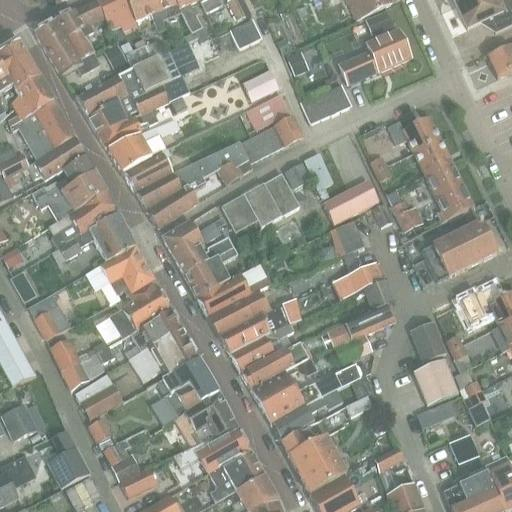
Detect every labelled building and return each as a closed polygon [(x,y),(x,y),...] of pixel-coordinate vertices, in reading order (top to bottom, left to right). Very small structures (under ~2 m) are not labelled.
[(107,0),(97,5),(106,22),(111,32),(135,22),(123,0),(107,0)] [(152,0),(123,0),(135,22),(136,25),(136,24),(151,19),(158,34),(166,31),(163,24),(152,0)] [(152,0),(163,24),(181,16),(182,16),(173,0),(152,0)] [(199,0),(173,0),(182,16),(181,16),(192,36),(194,42),(198,40),(201,47),(209,43),(203,31),(190,7),(199,2),(200,2),(199,0)] [(199,0),(200,2),(199,2),(201,6),(206,16),(222,8),(218,0),(199,0)] [(237,24),(245,21),(235,0),(227,4),(237,24)] [(235,0),(245,20),(252,17),(243,0),(235,0)] [(345,0),(356,23),(391,7),(387,0),(345,0)] [(451,0),(456,9),(474,0),(451,0)] [(495,0),(474,0),(456,9),(467,32),(489,22),(495,36),(511,28),(511,0),(506,0),(498,4),(495,0)] [(97,5),(74,15),(55,23),(79,64),(93,57),(94,56),(84,40),(95,35),(91,28),(105,22),(106,22),(97,5)] [(79,64),(55,23),(55,24),(34,36),(61,79),(76,71),(80,79),(99,68),(93,57),(79,64)] [(239,53),(262,43),(253,23),(230,33),(239,53)] [(348,89),(411,63),(398,33),(366,47),(370,56),(340,69),(348,89)] [(13,89),(16,95),(40,80),(40,79),(19,43),(0,55),(0,66),(8,81),(0,85),(0,88),(4,95),(7,93),(6,93),(13,89)] [(163,57),(158,60),(154,61),(148,48),(147,48),(124,58),(115,43),(104,50),(113,65),(126,58),(132,72),(117,79),(75,101),(87,121),(98,140),(124,128),(121,124),(130,120),(132,124),(153,114),(183,100),(191,97),(183,80),(182,80),(179,72),(197,64),(189,47),(163,57)] [(156,44),(148,48),(154,61),(158,60),(163,57),(156,44)] [(511,47),(487,60),(497,82),(511,74),(511,47)] [(278,93),(269,74),(244,86),(252,105),(278,93)] [(54,103),(53,101),(40,79),(40,80),(16,95),(13,97),(16,102),(11,107),(18,118),(8,124),(11,129),(53,103),(54,103)] [(332,93),(341,115),(351,111),(342,89),(332,93)] [(192,95),(194,106),(208,102),(206,92),(192,95)] [(323,97),(332,119),(341,115),(332,93),(323,97)] [(322,123),(332,119),(323,97),(313,101),(322,123)] [(256,134),(289,118),(280,99),(247,114),(256,134)] [(183,100),(172,105),(177,116),(188,111),(183,100)] [(313,101),(300,106),(301,108),(309,126),(309,127),(310,129),(322,123),(313,101)] [(53,103),(11,129),(10,130),(13,134),(19,132),(36,164),(54,154),(75,142),(74,139),(71,141),(51,106),(54,104),(53,103)] [(107,153),(122,176),(152,162),(163,156),(169,154),(168,151),(162,154),(151,159),(143,146),(160,138),(162,141),(180,132),(175,122),(143,137),(138,128),(148,124),(149,128),(158,124),(153,114),(132,124),(130,120),(121,124),(124,128),(98,140),(106,153),(107,153)] [(304,142),(294,123),(293,120),(275,129),(286,151),(304,142)] [(396,149),(407,144),(414,157),(441,144),(429,121),(403,134),(399,126),(388,131),(396,149)] [(286,151),(275,129),(262,136),(273,157),(286,151)] [(262,136),(251,141),(262,163),(273,157),(262,136)] [(262,163),(251,141),(240,147),(250,169),(262,163)] [(42,179),(45,184),(63,173),(62,172),(86,159),(75,142),(54,154),(36,164),(37,164),(35,165),(36,166),(27,170),(33,183),(42,179)] [(441,144),(414,157),(425,179),(451,166),(441,144)] [(242,179),(253,173),(250,169),(240,147),(214,158),(195,167),(163,183),(135,197),(145,215),(203,183),(203,184),(218,175),(235,165),(242,179)] [(324,154),(336,185),(353,178),(341,148),(324,154)] [(400,182),(410,176),(399,153),(388,158),(400,182)] [(171,158),(169,154),(163,156),(152,162),(122,176),(134,196),(173,176),(165,160),(171,158)] [(29,169),(22,156),(0,167),(0,176),(3,182),(29,169)] [(305,164),(304,165),(317,194),(333,187),(319,158),(318,158),(318,159),(306,165),(305,164)] [(32,196),(35,202),(58,189),(62,195),(95,176),(86,159),(62,172),(63,173),(67,180),(57,186),(56,185),(46,190),(45,189),(32,196)] [(382,161),(370,166),(375,176),(387,170),(382,161)] [(218,175),(226,189),(240,182),(243,180),(242,179),(235,165),(218,175)] [(451,166),(425,179),(436,201),(462,188),(451,166)] [(301,167),(285,175),(294,192),(311,183),(301,167)] [(391,180),(387,170),(375,176),(380,186),(391,180)] [(48,208),(58,225),(83,210),(86,215),(109,202),(106,196),(95,176),(62,195),(58,189),(35,202),(41,212),(48,208)] [(299,211),(281,179),(264,188),(283,220),(299,211)] [(157,233),(199,206),(194,196),(206,189),(203,184),(203,183),(145,215),(157,233)] [(334,228),(378,206),(368,185),(323,208),(334,228)] [(264,188),(245,199),(259,223),(263,230),(283,220),(264,188)] [(442,226),(447,224),(474,211),(462,188),(436,201),(442,214),(438,217),(442,226)] [(0,195),(0,208),(13,201),(7,192),(0,195)] [(259,223),(245,199),(223,210),(236,236),(259,223)] [(58,225),(48,230),(53,238),(59,235),(66,246),(80,238),(118,216),(109,202),(86,215),(83,210),(58,225)] [(404,205),(392,211),(397,220),(408,214),(404,205)] [(392,226),(384,207),(373,212),(381,231),(392,226)] [(408,214),(397,220),(404,235),(422,226),(415,211),(408,214)] [(94,243),(106,265),(107,266),(135,249),(118,216),(80,238),(58,251),(66,263),(82,254),(80,250),(94,243)] [(167,239),(163,242),(172,259),(198,243),(202,249),(222,237),(219,231),(225,228),(222,222),(216,226),(203,233),(197,236),(190,226),(177,233),(167,239)] [(303,237),(295,222),(274,232),(282,248),(303,237)] [(0,224),(0,246),(10,240),(0,224)] [(334,262),(364,250),(354,224),(324,237),(334,262)] [(481,225),(422,254),(437,286),(496,257),(481,225)] [(415,240),(401,246),(408,261),(422,254),(415,240)] [(198,243),(172,259),(184,278),(200,270),(218,262),(217,260),(226,255),(229,254),(233,252),(228,243),(221,246),(208,254),(209,256),(207,258),(202,249),(198,243)] [(0,260),(10,276),(34,260),(25,245),(0,260)] [(106,265),(99,268),(110,287),(102,292),(111,308),(109,309),(110,310),(120,304),(116,297),(124,293),(128,300),(154,284),(148,273),(135,250),(135,249),(107,266),(106,265)] [(184,278),(196,302),(229,286),(228,283),(220,268),(237,260),(233,252),(229,254),(226,255),(217,260),(218,262),(200,270),(184,278)] [(266,265),(273,278),(289,269),(282,256),(266,265)] [(359,271),(353,256),(343,260),(350,275),(359,271)] [(375,267),(344,281),(352,298),(364,293),(363,292),(383,284),(375,267)] [(229,286),(196,302),(197,303),(207,321),(260,295),(259,294),(271,288),(267,279),(246,289),(241,277),(228,283),(229,286)] [(373,315),(395,304),(386,283),(383,284),(363,292),(364,293),(372,314),(373,315)] [(132,307),(109,320),(123,343),(131,338),(130,337),(143,329),(170,313),(154,284),(128,300),(132,307)] [(320,303),(337,298),(334,288),(317,293),(320,303)] [(271,314),(260,295),(207,321),(207,322),(218,340),(271,314)] [(493,317),(499,330),(511,323),(511,295),(481,311),(475,300),(460,307),(471,328),(493,317)] [(364,338),(365,338),(396,325),(390,308),(395,306),(395,304),(373,315),(372,314),(328,333),(335,351),(364,338)] [(219,341),(229,358),(290,328),(290,327),(283,309),(271,314),(218,340),(219,341)] [(59,310),(34,323),(46,344),(70,331),(59,310)] [(170,313),(143,329),(130,337),(131,338),(141,355),(141,356),(181,331),(171,313),(170,313)] [(511,323),(499,330),(510,352),(511,350),(511,323)] [(0,331),(0,348),(15,340),(7,327),(0,331)] [(423,367),(446,358),(433,327),(410,336),(423,367)] [(290,328),(229,358),(240,376),(276,359),(270,347),(294,335),(290,328)] [(166,371),(169,379),(198,362),(181,331),(141,356),(141,355),(128,363),(143,386),(166,371)] [(372,355),(365,338),(364,338),(335,351),(342,367),(372,355)] [(451,354),(462,349),(458,339),(446,345),(451,354)] [(0,348),(0,365),(22,354),(15,340),(0,348)] [(58,348),(52,358),(62,376),(71,396),(106,373),(103,366),(97,356),(80,365),(68,343),(58,348)] [(241,377),(240,378),(250,394),(250,393),(295,369),(310,363),(302,346),(276,359),(240,376),(241,377)] [(473,370),(462,349),(451,354),(461,376),(473,370)] [(108,351),(97,356),(103,366),(115,360),(109,350),(108,351)] [(29,367),(22,354),(0,365),(0,366),(6,379),(29,367)] [(199,363),(198,362),(169,379),(162,383),(170,396),(164,400),(176,420),(184,417),(183,416),(218,396),(208,377),(198,363),(199,363)] [(295,369),(250,393),(250,394),(272,430),(305,408),(336,393),(337,394),(361,382),(355,368),(343,373),(299,394),(292,378),(315,367),(312,362),(310,363),(295,369)] [(414,376),(428,410),(458,397),(444,363),(414,376)] [(36,379),(35,379),(29,367),(6,379),(13,390),(36,379)] [(495,375),(483,382),(494,401),(506,394),(495,375)] [(74,398),(90,424),(90,425),(123,405),(107,377),(74,398)] [(367,380),(344,391),(350,403),(372,392),(367,380)] [(465,391),(470,400),(481,394),(476,385),(465,391)] [(310,417),(326,408),(328,413),(342,406),(336,394),(337,394),(336,393),(305,408),(272,430),(280,445),(281,445),(310,429),(309,428),(315,425),(310,417)] [(486,404),(481,394),(470,400),(474,410),(486,404)] [(191,437),(197,448),(210,441),(211,443),(217,439),(219,442),(237,432),(237,431),(220,397),(219,397),(219,396),(218,396),(183,416),(184,417),(195,435),(191,437)] [(351,421),(372,411),(367,400),(346,410),(351,421)] [(37,403),(25,409),(31,422),(37,434),(40,440),(52,434),(37,403)] [(25,409),(1,420),(14,445),(37,434),(31,422),(25,409)] [(435,411),(417,419),(422,432),(441,425),(435,411)] [(121,415),(107,421),(114,442),(129,437),(121,415)] [(103,424),(93,429),(89,432),(97,446),(111,438),(103,424)] [(309,498),(344,478),(347,477),(326,439),(317,444),(310,429),(281,445),(309,498)] [(214,473),(249,453),(239,433),(238,434),(237,432),(219,442),(217,439),(211,443),(210,441),(197,448),(173,459),(181,473),(200,461),(208,476),(214,473)] [(469,438),(449,447),(458,469),(479,460),(469,438)] [(113,450),(104,455),(112,469),(121,464),(113,450)] [(90,478),(76,451),(47,466),(61,493),(90,478)] [(214,473),(208,476),(218,492),(210,496),(216,506),(236,495),(235,494),(264,478),(250,454),(249,453),(214,473)] [(403,476),(394,455),(376,465),(383,485),(403,476)] [(112,469),(112,470),(119,485),(140,475),(133,459),(112,469)] [(0,511),(17,502),(12,492),(34,481),(24,461),(1,473),(4,478),(0,479),(0,511)] [(487,476),(503,511),(510,511),(511,511),(511,472),(509,466),(506,461),(485,470),(487,476)] [(120,486),(128,502),(157,486),(149,471),(120,486)] [(449,511),(503,511),(487,476),(443,495),(449,511)] [(249,511),(276,500),(264,478),(235,494),(236,495),(240,503),(232,508),(234,511),(249,511)] [(359,507),(344,478),(309,498),(309,499),(316,511),(345,511),(349,510),(350,511),(359,507)] [(392,511),(423,511),(414,487),(387,498),(392,511)] [(170,500),(150,511),(177,511),(176,509),(170,500)] [(276,500),(249,511),(281,511),(278,503),(276,500)]
